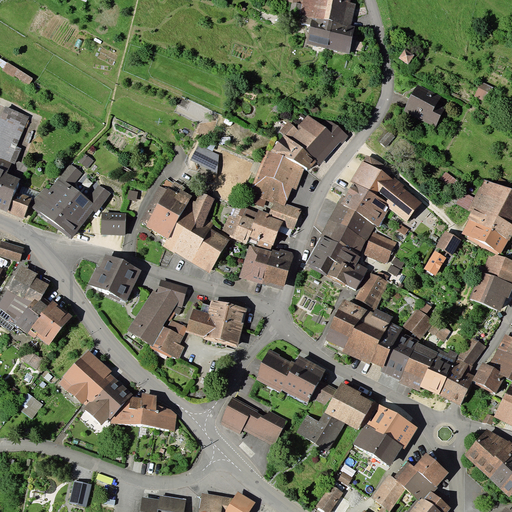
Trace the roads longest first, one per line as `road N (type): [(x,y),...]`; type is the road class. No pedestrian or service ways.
road 1 (residential): [(276,319),(321,187),(385,100),(388,55),(373,0)]
road 2 (residential): [(276,319),(246,299),(115,252),(31,235)]
road 3 (tertiary): [(197,424),(105,340),(31,235)]
road 4 (residential): [(0,446),(90,460),(151,483),(180,483),(223,453)]
road 5 (residential): [(426,414),(329,362),(276,319)]
road 6 (residential): [(197,424),(276,319)]
road 7 (residential): [(455,420),(511,307)]
